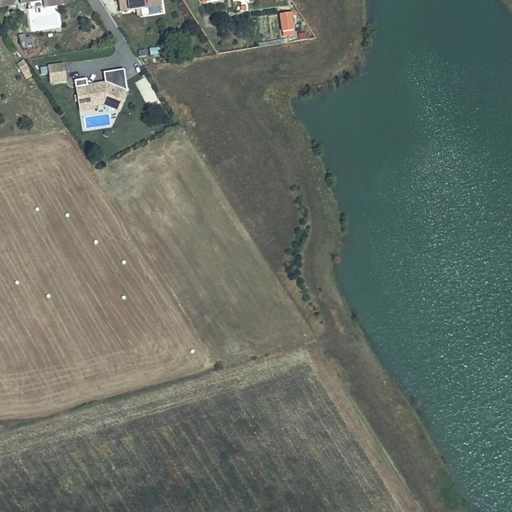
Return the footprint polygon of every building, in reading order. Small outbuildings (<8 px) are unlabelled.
[(54,0),(14,0),(15,1),(22,0),(36,0),(38,8),(55,5),(54,0)] [(157,0),(115,0),(117,13),(145,9),(159,7),(157,0)] [(285,15),(274,17),(279,38),(289,37),(285,15)] [(150,56),(162,53),(161,48),(149,50),(150,56)] [(59,67),(45,68),(45,82),(61,81),(59,67)] [(121,115),(127,94),(104,87),(74,91),(76,107),(94,105),(103,104),(104,110),(121,115)] [(94,105),(76,107),(78,115),(95,112),(94,105)]
